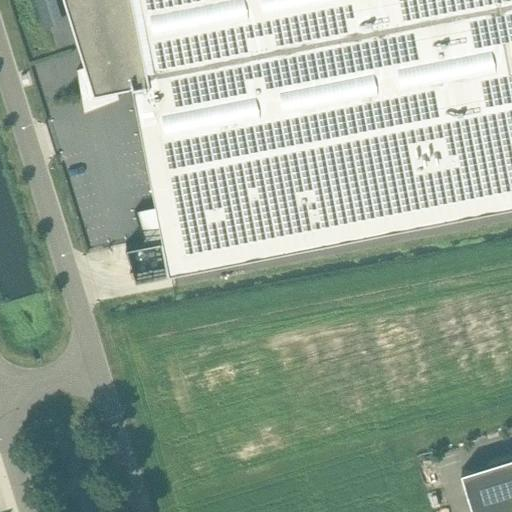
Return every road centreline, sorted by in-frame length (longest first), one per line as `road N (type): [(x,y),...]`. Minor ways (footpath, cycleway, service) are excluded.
road 1 (unclassified): [(94,365),(0,51)]
road 2 (unclassified): [(139,511),(94,365)]
